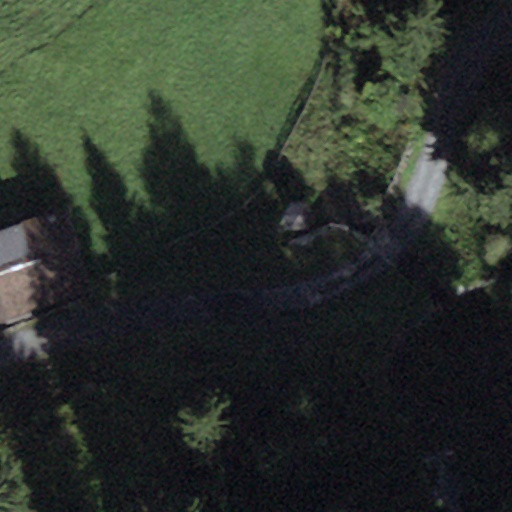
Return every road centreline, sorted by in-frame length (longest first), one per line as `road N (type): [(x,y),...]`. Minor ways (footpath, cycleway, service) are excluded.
road 1 (track): [(511,16),(477,44),(450,83),(390,216),(351,265),(241,293)]
road 2 (track): [(132,511),(189,462),(272,417),(282,377),(241,293)]
road 3 (track): [(241,293),(0,349)]
